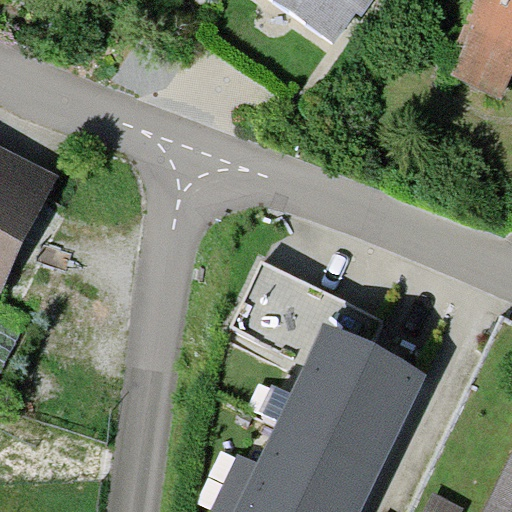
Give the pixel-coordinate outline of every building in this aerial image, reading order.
[(366,0),(256,0),(253,5),(329,56),(366,0)] [(461,55),(450,77),(498,103),(509,81),(511,82),(511,0),(474,0),(449,49),(461,55)] [(0,294),(50,181),(0,159),(0,294)] [(239,511),(364,511),(402,435),(427,384),(365,354),(381,322),(264,266),(233,329),(310,367),(239,511)] [(511,511),(511,470),(490,511),(511,511)] [(460,511),(462,510),(433,496),(425,511),(460,511)]
